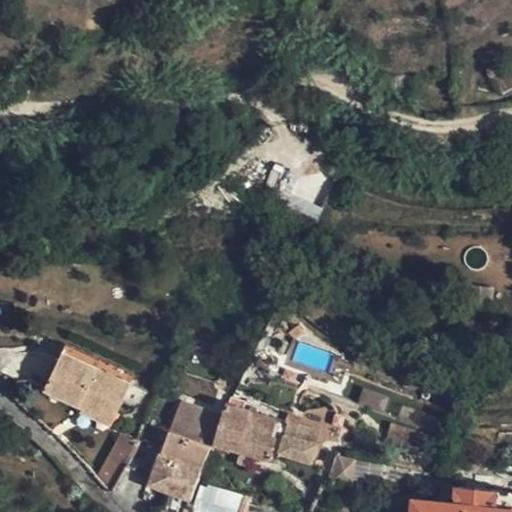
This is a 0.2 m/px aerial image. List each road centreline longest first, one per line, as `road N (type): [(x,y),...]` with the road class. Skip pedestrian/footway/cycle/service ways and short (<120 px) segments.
road 1 (unknown): [(511,112),(414,127),(379,109),(348,76),(250,89)]
road 2 (residential): [(113,511),(0,391)]
